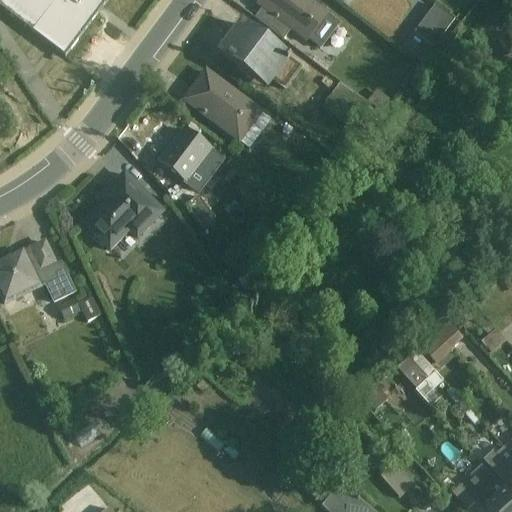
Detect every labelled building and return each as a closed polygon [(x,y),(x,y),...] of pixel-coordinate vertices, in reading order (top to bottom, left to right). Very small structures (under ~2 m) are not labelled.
[(0,0),(0,8),(63,58),(107,0),(57,0),(57,1),(54,0),(0,0)] [(264,0),(257,9),(304,48),(328,19),(304,0),(264,0)] [(429,40),(452,53),(469,22),(446,9),(429,40)] [(217,55),(269,94),(292,63),(240,24),(217,55)] [(182,106),(239,148),(262,116),(205,75),(182,106)] [(186,188),(213,157),(185,133),(158,164),(186,188)] [(136,246),(165,215),(121,175),(93,206),(97,210),(80,229),(110,256),(127,237),(136,246)] [(217,230),(228,221),(213,202),(202,211),(217,230)] [(0,301),(5,311),(40,294),(22,257),(0,267),(0,301)] [(444,373),(425,391),(447,415),(466,397),(444,373)] [(108,425),(87,437),(93,449),(115,437),(108,425)] [(511,469),(500,480),(511,492),(511,469)] [(484,511),(511,511),(511,501),(496,483),(475,501),(484,511)]
